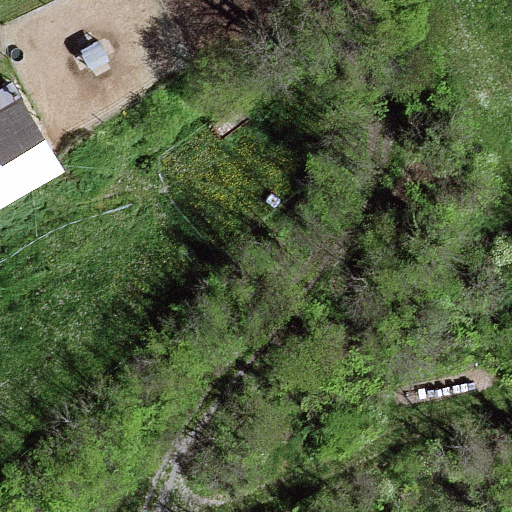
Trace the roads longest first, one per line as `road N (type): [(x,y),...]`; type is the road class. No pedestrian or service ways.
road 1 (track): [(173,511),(199,449),(376,190),(389,80)]
road 2 (track): [(0,51),(136,13)]
